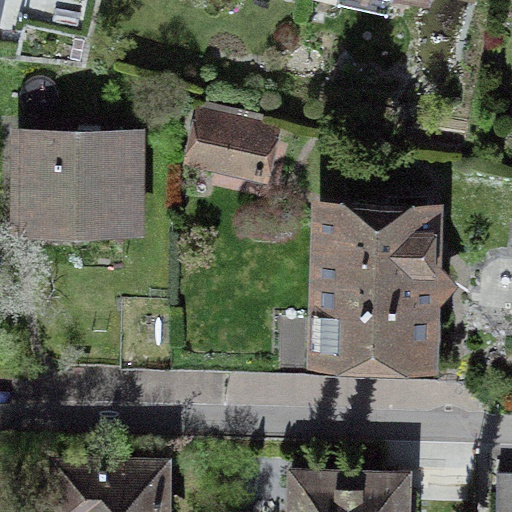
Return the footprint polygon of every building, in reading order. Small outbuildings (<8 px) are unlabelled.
[(388,0),(348,0),(386,8),(388,0)] [(256,169),(260,176),(267,172),(263,165),(270,132),(202,116),(193,155),(256,169)] [(22,178),(38,178),(38,218),(132,218),(133,131),(22,130),(22,178)] [(22,218),(38,218),(38,178),(22,178),(22,218)] [(426,296),(442,280),(427,263),(429,209),(324,206),(320,347),(425,351),(426,296)] [(122,341),(121,366),(439,376),(442,280),(426,296),(425,351),(122,341)] [(58,511),(73,511),(72,511),(161,511),(162,457),(58,456),(58,511)] [(511,511),(511,468),(496,468),(496,511),(511,511)] [(409,511),(411,511),(412,492),(397,491),(398,476),(289,473),(288,511),(396,511),(397,511),(409,511)]
